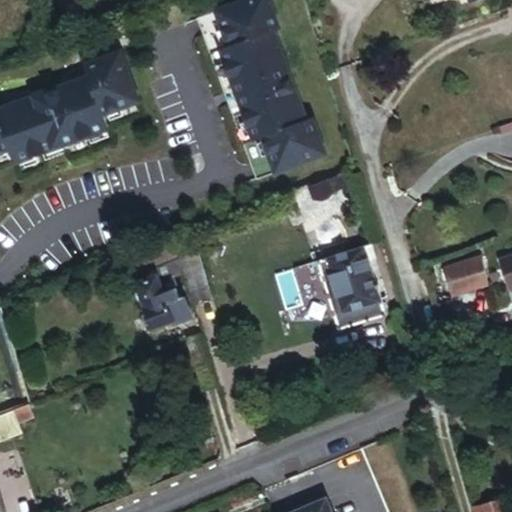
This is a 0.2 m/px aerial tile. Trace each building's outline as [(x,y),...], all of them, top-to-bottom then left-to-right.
[(283,28),(273,0),(238,0),(215,9),(229,44),(218,48),(253,143),(260,141),(274,178),(328,158),(313,117),(310,119),(277,30),(283,28)] [(0,104),(0,152),(10,149),(17,167),(112,131),(107,116),(144,102),(123,47),(82,62),(86,72),(0,104)] [(348,174),(328,181),(332,192),(352,184),(348,174)] [(328,181),(306,189),(311,202),(321,203),(328,201),(332,193),(332,192),(328,181)] [(171,239),(158,245),(166,270),(175,278),(182,275),(177,260),(171,239)] [(158,245),(143,250),(152,275),(166,270),(158,245)] [(370,247),(364,249),(368,262),(374,260),(370,247)] [(368,262),(364,249),(318,263),(338,329),(384,315),(368,262)] [(201,253),(177,260),(182,275),(191,303),(215,296),(201,253)] [(511,257),(503,261),(511,287),(511,257)] [(481,258),(444,270),(454,298),(490,286),(481,258)] [(180,308),(171,281),(159,285),(157,278),(137,285),(153,329),(173,322),(169,312),(180,308)] [(184,318),(180,308),(169,312),(173,322),(184,318)] [(200,335),(184,340),(200,391),(216,386),(200,335)] [(29,405),(0,415),(0,442),(23,434),(19,422),(33,417),(29,405)] [(334,511),(329,497),(294,511),(334,511)] [(503,511),(501,503),(472,511),(503,511)]
